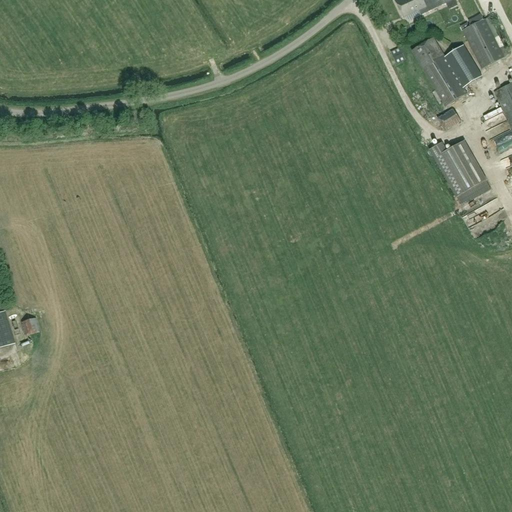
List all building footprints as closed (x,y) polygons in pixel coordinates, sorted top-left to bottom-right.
[(433,10),(428,0),(401,0),(397,2),(404,18),(419,10),(422,16),(433,10)] [(428,0),(433,10),(449,2),(447,0),(428,0)] [(485,20),(463,31),(482,69),(504,59),(485,20)] [(445,58),(434,39),(413,51),(446,107),(467,95),(463,88),(445,58)] [(483,77),(464,46),(445,58),(463,88),(483,77)] [(396,64),(406,60),(400,48),(391,53),(396,64)] [(511,84),(495,93),(511,127),(511,84)] [(453,109),(437,119),(446,132),(461,122),(453,109)] [(487,139),(493,137),(488,124),(481,126),(487,139)] [(0,348),(15,344),(5,312),(0,297),(0,348)] [(27,317),(29,329),(42,327),(40,315),(27,317)]
